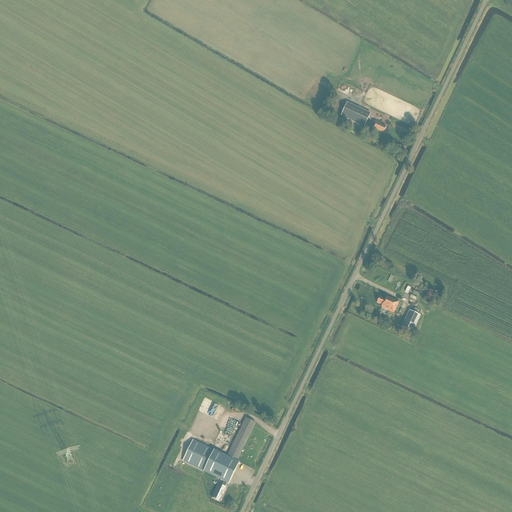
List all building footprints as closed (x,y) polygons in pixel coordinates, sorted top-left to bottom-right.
[(369,114),(346,104),(340,118),(363,128),(369,114)] [(380,124),(375,121),(371,130),(377,132),(377,131),(383,134),(386,127),(380,125),(380,124)] [(435,293),(429,290),(425,298),(431,301),(435,293)] [(376,296),(374,301),(378,302),(378,304),(380,305),(379,307),(392,313),(393,309),(395,310),(397,304),(398,304),(399,303),(398,303),(398,301),(386,296),(384,299),(380,297),(380,298),(376,296)] [(412,332),(420,316),(409,311),(402,327),(412,332)] [(224,432),(230,434),(235,421),(230,418),(224,432)] [(245,419),(227,457),(236,461),(255,423),(245,419)] [(228,484),(239,463),(236,461),(227,457),(193,440),(182,462),(224,482),(222,486),(218,485),(212,498),(220,502),(222,498),(221,497),(226,488),(225,488),(227,483),(228,484)]
